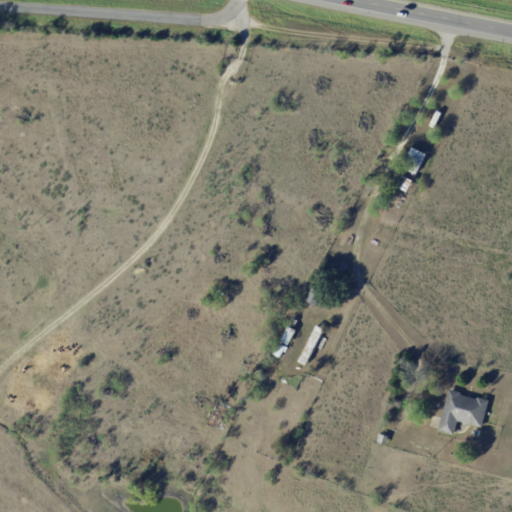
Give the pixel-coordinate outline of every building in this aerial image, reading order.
[(419,174),(405,168),(414,148),(429,154),(419,174)] [(415,180),(418,181),(413,192),(401,187),(406,175),(415,180)] [(315,304),(308,301),(315,288),(325,293),(318,306),(315,304)] [(296,318),(300,321),(297,328),(292,325),(296,318)] [(284,341),(292,326),(300,331),(292,345),(284,341)] [(301,362),(319,326),(326,329),(323,337),(327,338),(321,350),(317,348),(309,365),(301,362)] [(276,355),(282,344),(289,348),(287,353),(286,352),(282,358),(276,355)] [(469,396),(481,400),(482,398),(493,401),(486,428),(462,421),(458,436),(442,431),(453,390),(465,393),(464,395),(469,396)] [(379,442),(381,434),(387,436),(385,444),(379,442)]
